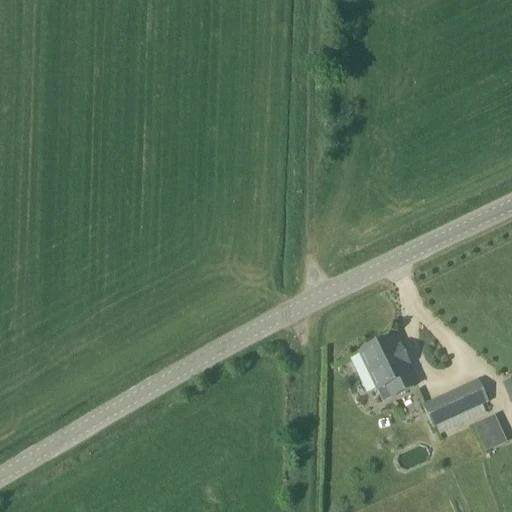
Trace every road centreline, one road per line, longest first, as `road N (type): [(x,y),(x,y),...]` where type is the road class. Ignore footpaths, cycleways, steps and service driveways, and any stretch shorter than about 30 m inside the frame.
road 1 (tertiary): [(0,477),(267,323),(511,206)]
road 2 (track): [(313,0),(305,305)]
road 3 (track): [(299,307),(295,511)]
